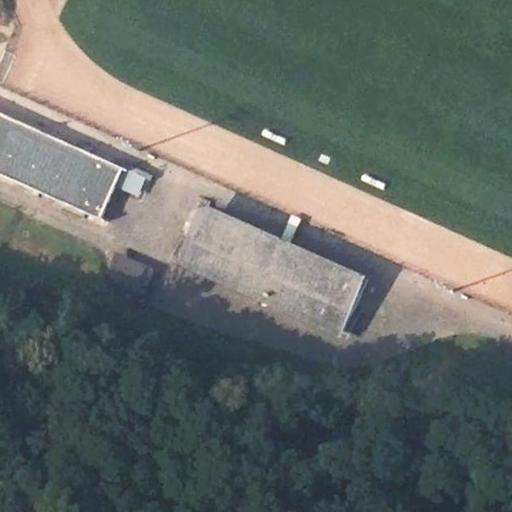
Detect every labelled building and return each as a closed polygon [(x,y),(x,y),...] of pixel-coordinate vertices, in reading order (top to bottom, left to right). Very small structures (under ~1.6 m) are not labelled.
[(117,167),(0,114),(0,176),(105,222),(118,192),(127,171),(117,167)] [(120,161),(117,167),(127,171),(118,192),(144,204),(156,177),(120,161)] [(339,336),(363,276),(198,200),(171,262),(339,336)] [(159,269),(118,252),(104,283),(145,300),(159,269)] [(219,332),(215,342),(225,345),(230,333),(220,330),(219,332)]
